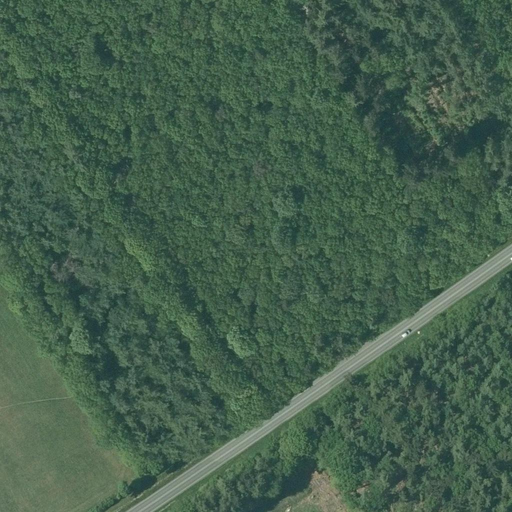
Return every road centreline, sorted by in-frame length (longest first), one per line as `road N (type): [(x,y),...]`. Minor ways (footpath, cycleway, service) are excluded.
road 1 (trunk): [(287,410),(511,253)]
road 2 (trunk): [(287,410),(139,511)]
